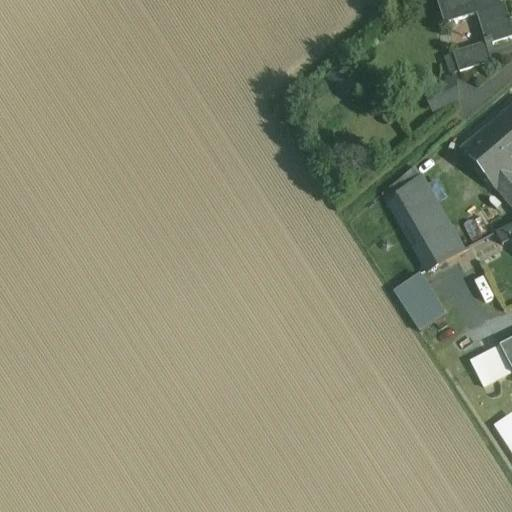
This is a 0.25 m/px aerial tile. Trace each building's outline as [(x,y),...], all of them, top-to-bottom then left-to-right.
[(493,0),(436,0),(445,27),(477,17),(486,45),(485,45),(487,50),(493,48),(493,47),(511,40),(511,31),(504,6),(496,9),(493,0)] [(480,49),(455,57),(460,74),(486,66),(480,49)] [(345,65),(328,77),(337,89),(353,77),(345,65)] [(511,108),(463,151),(496,190),(511,176),(511,108)] [(413,171),(396,186),(404,195),(421,180),(413,171)] [(511,176),(496,190),(511,209),(511,176)] [(464,254),(421,180),(404,195),(396,186),(383,196),(428,275),(464,254)] [(511,227),(496,235),(503,247),(511,242),(511,227)] [(438,323),(411,283),(394,294),(421,334),(438,323)] [(511,342),(500,348),(511,371),(511,342)] [(511,371),(500,349),(471,364),(485,390),(511,375),(511,371)] [(511,423),(509,418),(495,427),(511,452),(511,423)]
